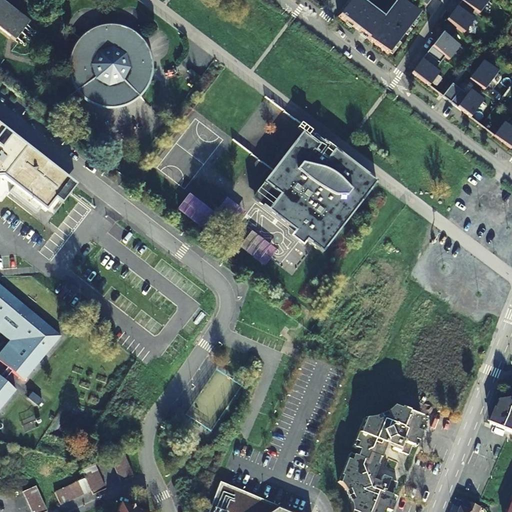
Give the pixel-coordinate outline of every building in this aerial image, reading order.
[(29,21),(1,0),(0,0),(0,29),(14,40),(29,21)] [(388,56),(418,16),(397,0),(383,19),(358,0),(351,0),(338,18),(347,25),(349,23),(369,37),(367,40),(388,56)] [(462,0),(459,5),(446,21),(450,24),(464,35),(474,21),(470,18),(474,12),(478,15),(489,2),(486,0),(462,0)] [(135,102),(147,90),(149,87),(154,71),(153,55),(145,40),(133,29),(117,24),(100,25),(88,31),(76,43),(70,58),(70,75),(76,90),(88,102),(103,108),(120,108),(135,102)] [(459,48),(442,35),(411,74),(429,87),(439,74),(435,71),(445,58),(449,61),(459,48)] [(469,80),(484,91),(497,74),(483,63),(469,80)] [(452,85),(442,98),(470,119),(483,102),(470,92),(467,96),(452,85)] [(511,150),(511,149),(511,121),(508,127),(504,124),(494,137),(511,150)] [(289,157),(267,186),(255,201),(294,232),(306,241),(321,253),(376,182),(334,150),(326,159),(315,151),(323,141),(305,128),(285,154),(289,157)] [(74,186),(10,136),(0,148),(0,183),(0,184),(0,190),(43,225),(74,186)] [(263,183),(267,186),(289,157),(285,154),(263,183)] [(213,214),(188,194),(177,209),(202,228),(213,214)] [(244,213),(226,198),(213,214),(232,229),(244,213)] [(264,265),(276,251),(250,231),(239,246),(264,265)] [(306,241),(294,232),(289,237),(302,247),(306,241)] [(0,409),(15,390),(4,381),(11,371),(23,381),(60,336),(30,311),(19,301),(0,285),(0,409)] [(370,420),(365,420),(362,420),(351,449),(379,460),(386,443),(392,446),(391,450),(407,456),(411,446),(413,441),(417,442),(420,434),(415,432),(432,389),(439,392),(434,404),(456,413),(465,391),(460,384),(455,374),(454,372),(452,365),(452,359),(437,353),(435,359),(427,356),(425,362),(419,360),(407,389),(412,391),(409,396),(404,411),(393,406),(392,408),(387,412),(379,417),(375,419),(370,420)] [(511,433),(511,400),(508,402),(500,403),(498,403),(489,425),(511,434),(511,433)] [(376,466),(379,460),(351,449),(349,455),(376,466)] [(133,476),(125,458),(122,452),(108,457),(120,482),(133,476)] [(376,466),(349,455),(337,482),(339,484),(340,485),(342,488),(344,490),(346,494),(348,497),(349,501),(350,506),(351,510),(350,511),(383,511),(384,511),(389,511),(392,505),(388,503),(390,498),(395,485),(380,478),(377,485),(370,482),(376,466)] [(85,478),(91,491),(93,495),(106,489),(96,468),(95,463),(89,466),(81,469),(85,478)] [(60,505),(91,491),(85,478),(54,492),(60,505)] [(291,511),(219,482),(207,511),(291,511)] [(36,486),(23,492),(31,511),(45,511),(47,511),(36,486)] [(142,511),(130,507),(131,502),(129,496),(121,500),(116,511),(142,511)] [(478,511),(480,508),(465,503),(462,509),(460,509),(458,511),(478,511)]
